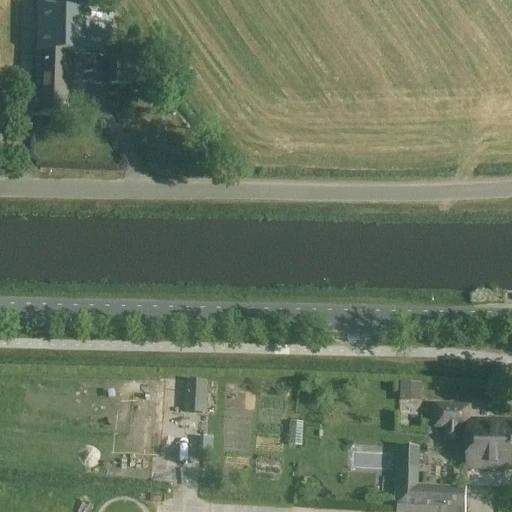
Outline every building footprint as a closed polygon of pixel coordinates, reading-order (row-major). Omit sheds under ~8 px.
[(38,0),(37,84),(39,85),(38,114),(66,115),(66,95),(70,95),(71,54),(111,55),(112,12),(103,12),(98,0),(38,0)] [(187,382),(185,414),(205,415),(207,383),(187,382)] [(423,398),(405,399),(406,420),(424,419),(423,398)] [(468,409),(437,408),(436,427),(449,427),(449,435),(457,435),(457,428),(467,428),(466,469),(511,470),(511,423),(468,422),(468,409)] [(396,511),(465,511),(466,490),(418,488),(420,449),(398,448),(396,511)]
